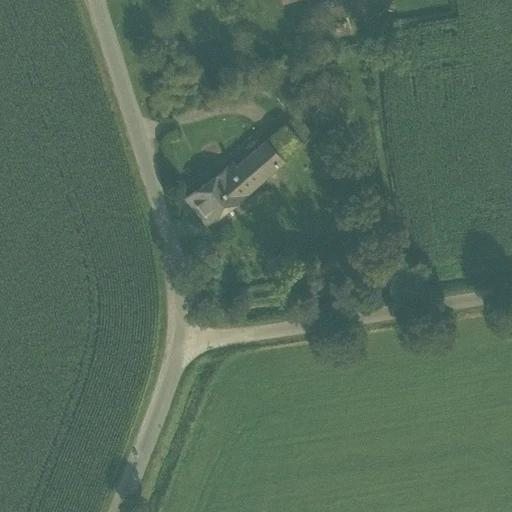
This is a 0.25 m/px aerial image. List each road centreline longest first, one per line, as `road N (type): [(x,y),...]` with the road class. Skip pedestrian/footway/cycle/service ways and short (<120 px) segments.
road 1 (tertiary): [(99,0),(183,287),(183,341)]
road 2 (unclassified): [(511,293),(183,341)]
road 3 (tertiary): [(183,341),(119,511)]
